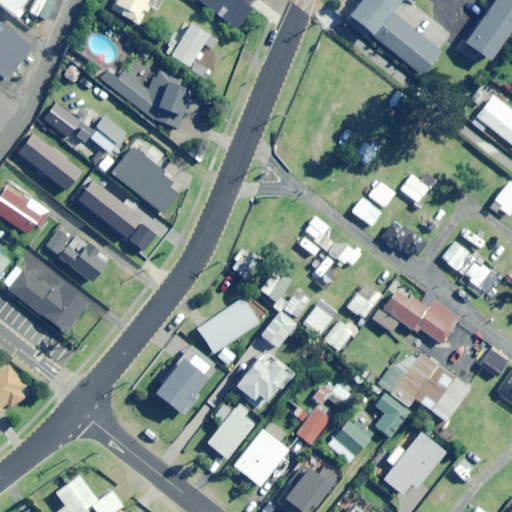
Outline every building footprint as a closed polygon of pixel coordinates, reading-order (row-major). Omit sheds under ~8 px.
[(0,0),(0,5),(13,16),(24,0),(0,0)] [(113,0),(109,9),(137,23),(149,0),(113,0)] [(198,0),(235,28),(250,8),(240,0),(198,0)] [(358,0),(345,17),(370,37),(390,11),(398,0),(358,0)] [(488,61),(511,26),(511,0),(493,0),(463,43),(488,61)] [(442,51),(390,11),(370,37),(421,77),(442,51)] [(30,46),(0,23),(0,74),(5,78),(30,46)] [(216,39),(189,23),(169,54),(188,66),(202,43),(210,48),(216,39)] [(209,70),(194,61),(189,70),(204,78),(209,70)] [(365,92),(377,77),(361,65),(349,79),(365,92)] [(82,83),(87,76),(70,66),(66,73),(82,83)] [(105,69),(99,78),(151,118),(176,128),(181,116),(186,118),(188,108),(184,107),(191,89),(178,84),(180,77),(157,71),(154,76),(152,76),(146,88),(123,71),(116,77),(105,69)] [(390,116),(403,97),(387,87),(374,106),(390,116)] [(511,144),(511,111),(493,96),(476,116),(511,144)] [(78,120),(55,101),(42,118),(66,137),(78,120)] [(124,132),(102,114),(90,131),(82,125),(74,134),(83,141),(88,137),(108,152),(124,132)] [(448,155),(459,141),(446,131),(435,144),(448,155)] [(66,190),(81,171),(32,133),(18,151),(66,190)] [(472,169),(481,158),(466,146),(456,157),(472,169)] [(169,187),(175,180),(132,147),(112,172),(164,214),(179,195),(169,187)] [(108,156),(99,150),(93,158),(101,165),(108,156)] [(395,185),(405,169),(388,159),(379,175),(395,185)] [(481,201),(501,175),(489,166),(470,192),(481,201)] [(399,189),(416,203),(434,180),(426,173),(419,181),(410,174),(399,189)] [(384,207),(394,193),(375,180),(365,194),(384,207)] [(509,215),(511,210),(511,184),(508,181),(492,204),(509,215)] [(3,187),(0,192),(0,216),(25,233),(32,223),(37,226),(48,211),(29,198),(25,202),(3,187)] [(459,203),(446,193),(439,202),(452,211),(459,203)] [(141,221),(108,195),(92,215),(124,241),(141,221)] [(266,210),(271,201),(261,196),(246,226),(262,234),(273,214),(266,210)] [(371,226),(380,213),(361,198),(351,211),(371,226)] [(411,209),(397,199),(388,211),(401,222),(411,209)] [(439,231),(449,218),(433,205),(418,224),(429,233),(434,226),(439,231)] [(422,215),(413,209),(401,225),(411,232),(422,215)] [(289,225),(293,219),(286,215),(270,239),(285,249),(297,231),(289,225)] [(318,241),(328,227),(315,217),(304,230),(318,241)] [(411,232),(401,225),(394,220),(382,238),(417,262),(429,244),(411,232)] [(481,252),(493,237),(479,224),(466,239),(481,252)] [(69,237),(57,227),(45,245),(55,253),(69,237)] [(313,267),(323,252),(306,239),(295,254),(313,267)] [(66,245),(57,256),(90,282),(105,263),(96,254),(99,250),(87,241),(76,254),(66,245)] [(455,268),(467,253),(454,243),(442,258),(455,268)] [(503,266),(501,268),(508,274),(511,269),(511,248),(506,244),(494,260),(503,266)] [(350,268),(360,255),(347,245),(337,258),(350,268)] [(247,278),(258,261),(241,249),(229,266),(247,278)] [(0,254),(0,269),(8,261),(0,254)] [(334,284),(343,272),(329,261),(320,272),(334,284)] [(464,274),(477,286),(489,273),(481,266),(480,268),(474,263),(464,274)] [(49,288),(22,268),(6,288),(64,332),(86,303),(63,284),(58,288),(52,285),(49,288)] [(288,283),(273,272),(259,289),(274,301),(288,283)] [(496,309),(510,291),(494,280),(483,296),(489,300),(487,302),(496,309)] [(297,318),(310,300),(297,291),(287,304),(278,297),(272,305),(280,311),(282,307),(297,318)] [(408,300),(395,291),(383,308),(416,333),(420,328),(440,343),(460,317),(434,298),(435,296),(428,291),(421,301),(412,295),(408,300)] [(363,318),(373,305),(356,292),(346,305),(363,318)] [(213,353),(258,323),(242,298),(197,329),(213,353)] [(511,324),(511,299),(500,316),(511,324)] [(318,336),(332,318),(315,305),(302,323),(318,336)] [(390,332),(398,321),(379,308),(372,319),(390,332)] [(278,347),(295,323),(278,312),(262,336),(278,347)] [(338,351),(352,333),(337,322),(324,340),(338,351)] [(404,346),(382,333),(365,361),(382,372),(388,361),(393,364),(404,346)] [(202,375),(211,364),(189,346),(152,394),(178,414),(206,378),(202,375)] [(227,365),(234,356),(224,347),(217,356),(227,365)] [(497,376),(508,361),(491,349),(481,364),(497,376)] [(464,389),(414,352),(388,387),(439,424),(464,389)] [(293,372),(269,353),(260,364),(255,361),(234,388),(259,408),(274,388),(278,391),(293,372)] [(8,362),(0,367),(0,413),(3,412),(0,406),(5,403),(8,410),(22,396),(18,388),(22,385),(8,362)] [(511,367),(495,391),(511,403),(511,367)] [(325,380),(312,397),(320,403),(317,407),(331,417),(349,392),(335,382),(333,386),(325,380)] [(390,437),(407,415),(382,396),(375,405),(385,412),(375,426),(390,437)] [(242,416),(246,410),(237,403),(206,443),(226,459),(253,425),(242,416)] [(311,444),(331,417),(317,407),(311,414),(301,406),(293,416),(304,424),(297,433),(311,444)] [(349,463),(373,434),(352,417),(328,445),(349,463)] [(283,435),(269,423),(234,465),(259,486),(288,451),(277,442),(283,435)] [(417,488),(445,453),(420,433),(406,450),(400,445),(376,475),(401,496),(411,484),(417,488)] [(301,465),(275,502),(289,511),(306,511),(311,505),(315,508),(337,476),(323,466),(317,476),(301,465)] [(112,491),(97,501),(79,476),(55,492),(65,506),(56,511),(86,511),(93,508),(95,511),(114,511),(123,506),(112,491)] [(498,502),(508,490),(497,481),(487,493),(498,502)] [(490,511),(492,510),(481,502),(474,511),(490,511)]
